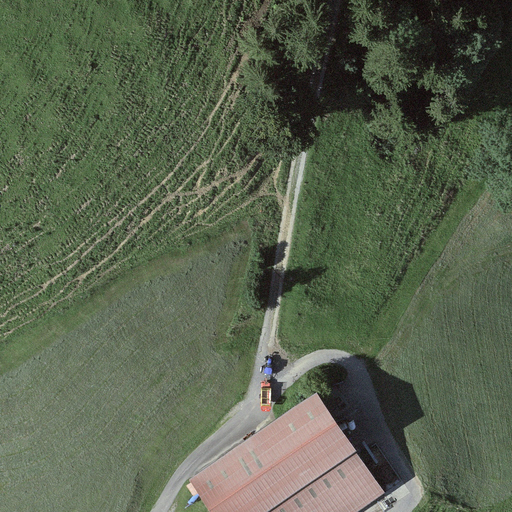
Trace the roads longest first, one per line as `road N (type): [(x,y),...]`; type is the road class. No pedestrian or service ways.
road 1 (track): [(165,511),(193,466),(266,395),(264,349),(334,0)]
road 2 (track): [(406,511),(411,482),(352,365),(319,360),(266,395)]
